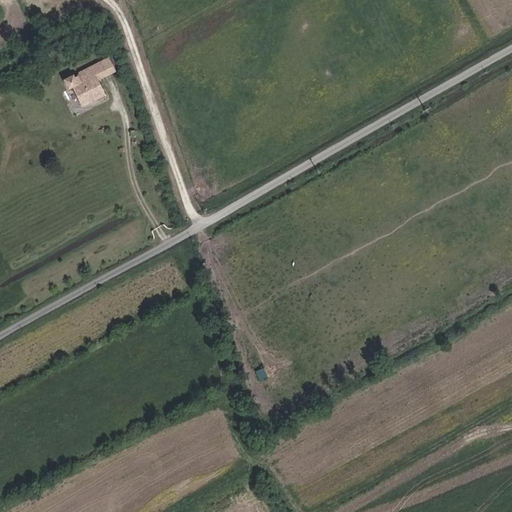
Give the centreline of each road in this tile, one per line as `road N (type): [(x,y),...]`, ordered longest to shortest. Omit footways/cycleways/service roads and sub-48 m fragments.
road 1 (unclassified): [(0,340),(511,43)]
road 2 (track): [(101,0),(119,10),(203,222)]
